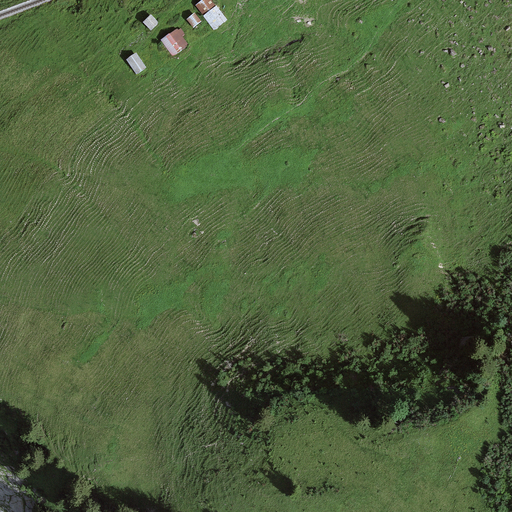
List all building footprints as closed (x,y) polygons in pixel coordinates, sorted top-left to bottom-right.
[(202,0),(195,6),(215,29),(226,21),(210,0),(202,0)] [(189,20),(194,27),(200,22),(195,15),(192,18),(189,20)] [(145,23),(151,29),(156,23),(151,18),(145,23)] [(161,40),(173,57),(189,45),(182,37),(185,35),(181,29),(178,30),(177,29),(161,40)] [(129,61),(138,74),(145,69),(136,56),(129,61)]
